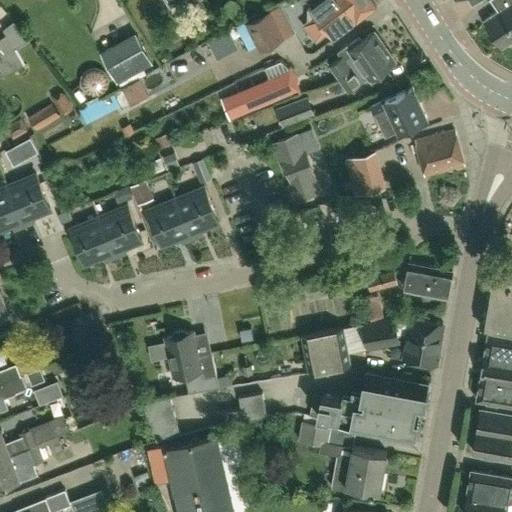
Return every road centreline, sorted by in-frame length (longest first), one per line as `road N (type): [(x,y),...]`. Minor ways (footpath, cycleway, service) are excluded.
road 1 (residential): [(2,262),(55,242),(70,282),(122,301),(254,274),(279,254)]
road 2 (tertiary): [(429,511),(476,234)]
road 3 (residential): [(279,254),(298,242),(407,220),(476,234)]
road 4 (tertiary): [(419,0),(464,75),(504,104)]
road 5 (residential): [(279,254),(226,131)]
